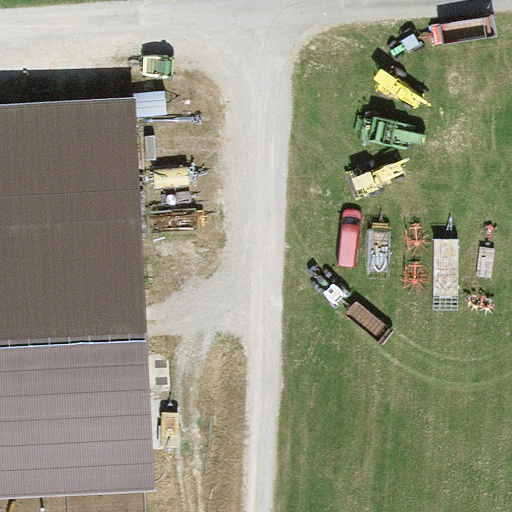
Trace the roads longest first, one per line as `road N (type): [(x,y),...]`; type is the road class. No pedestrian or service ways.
road 1 (track): [(244,511),(279,11)]
road 2 (track): [(0,27),(279,11)]
road 3 (track): [(279,11),(452,0)]
